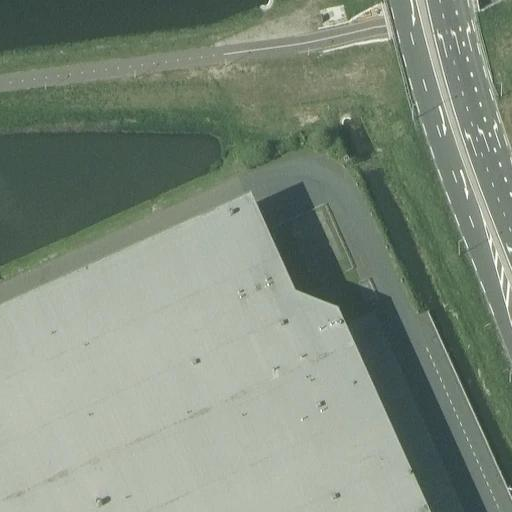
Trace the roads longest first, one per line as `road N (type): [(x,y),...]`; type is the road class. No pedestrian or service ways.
road 1 (secondary): [(403,0),(465,214),(511,334)]
road 2 (secondary): [(511,230),(448,0)]
